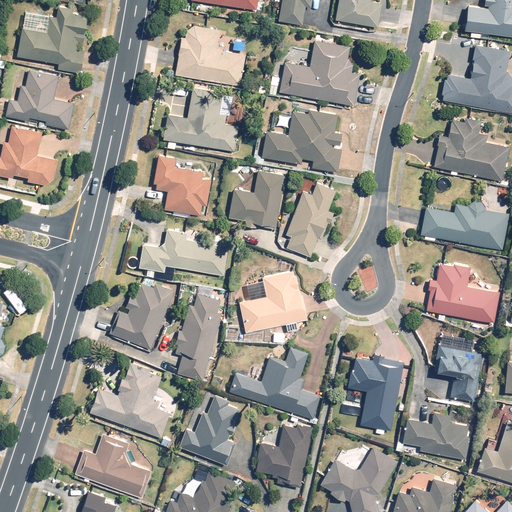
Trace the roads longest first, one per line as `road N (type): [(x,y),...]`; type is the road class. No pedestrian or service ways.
road 1 (tertiary): [(82,267),(3,511)]
road 2 (tertiary): [(90,231),(137,0)]
road 3 (residential): [(423,0),(387,144),(377,228)]
road 4 (residential): [(377,228),(387,281),(382,296),(349,301),(341,278),(353,258)]
